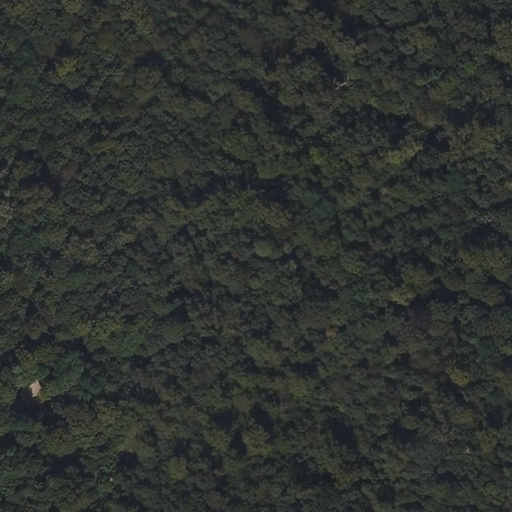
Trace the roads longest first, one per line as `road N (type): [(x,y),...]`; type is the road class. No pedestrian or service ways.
road 1 (unknown): [(29,392),(137,270),(205,216),(339,156),(425,136),(511,136)]
road 2 (track): [(29,392),(141,511)]
